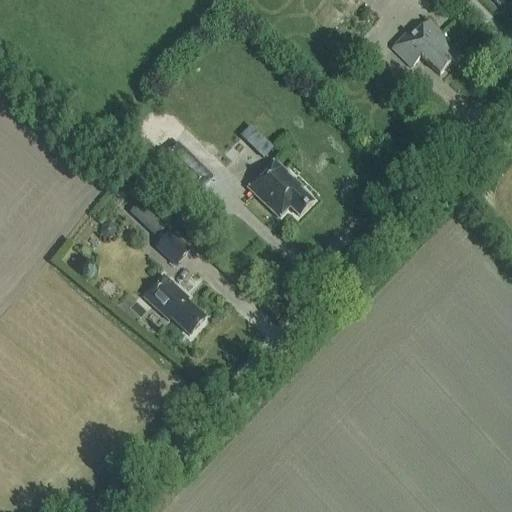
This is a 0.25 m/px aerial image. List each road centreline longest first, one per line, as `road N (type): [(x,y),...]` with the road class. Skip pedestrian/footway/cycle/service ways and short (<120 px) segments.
road 1 (unclassified): [(117,511),(511,103)]
road 2 (unknown): [(492,123),(392,58),(384,32),(398,0)]
